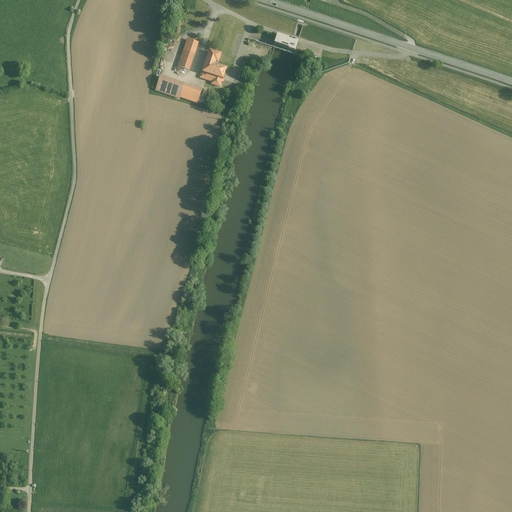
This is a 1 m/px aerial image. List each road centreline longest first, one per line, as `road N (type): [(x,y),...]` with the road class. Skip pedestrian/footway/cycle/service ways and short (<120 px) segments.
road 1 (unclassified): [(79,0),(68,32),(75,174),(43,303),(28,511)]
road 2 (secondary): [(511,82),(260,0)]
